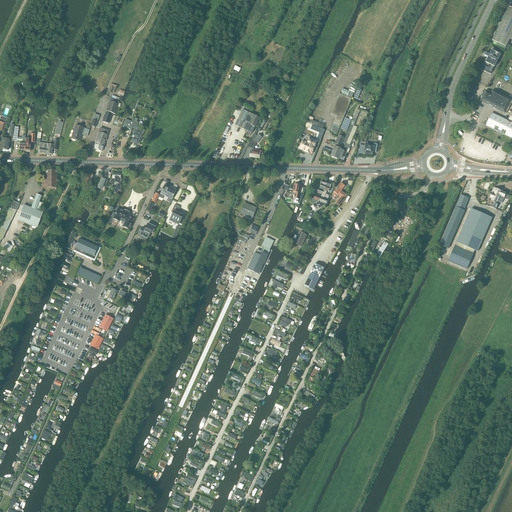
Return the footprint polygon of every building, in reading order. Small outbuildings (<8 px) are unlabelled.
[(511,9),(508,7),(492,41),(506,48),(511,34),(511,9)] [(486,57),(480,69),(491,74),(494,67),(500,55),(501,52),(491,47),(487,54),(486,54),(485,54),(484,54),(484,55),(484,56),(485,56),(486,57)] [(351,99),(353,93),(342,88),(340,94),(339,94),(330,114),(336,116),(333,123),(340,126),(351,99)] [(483,102),(486,103),(505,113),(511,100),(508,98),(493,90),(491,94),(485,91),(484,94),(480,101),(483,102)] [(113,100),(110,99),(109,101),(106,111),(115,114),(118,107),(119,107),(121,104),(119,103),(119,102),(113,100)] [(349,145),(357,127),(353,126),(360,110),(357,109),(350,124),(345,138),(343,138),(341,145),(343,146),(341,150),(338,159),(343,161),(345,157),(346,158),(347,156),(346,155),(347,153),(346,152),(348,148),(350,149),(351,146),(349,145)] [(238,119),(236,125),(247,131),(251,133),(252,133),(255,127),(259,118),(250,113),(243,110),(238,119)] [(109,123),(112,115),(105,112),(102,121),(109,123)] [(96,127),(100,115),(94,114),(90,126),(96,127)] [(492,114),(486,126),(494,130),(499,132),(500,132),(505,120),(492,114)] [(138,123),(136,122),(138,119),(134,118),(132,122),(126,120),(123,127),(130,129),(130,128),(134,129),(129,141),(137,144),(143,130),(137,128),(138,124),(138,123)] [(346,131),(351,120),(345,118),(341,129),(346,131)] [(259,127),(257,130),(258,130),(260,132),(265,123),(266,121),(263,119),(262,122),(262,123),(259,127)] [(500,132),(499,132),(505,135),(511,138),(511,123),(508,122),(505,120),(500,132)] [(87,136),(89,130),(76,125),(71,139),(79,141),(81,134),(87,136)] [(313,125),(311,129),(320,133),(318,138),(321,139),(325,130),(313,125)] [(18,128),(14,127),(13,137),(13,141),(16,141),(16,143),(19,143),(19,148),(18,148),(18,150),(19,150),(19,151),(24,151),(25,138),(25,136),(22,136),(22,137),(17,137),(17,134),(18,128)] [(102,151),(107,135),(109,131),(100,128),(93,148),(102,151)] [(34,142),(35,135),(30,134),(30,139),(25,138),(24,151),(30,151),(30,142),(34,142)] [(261,137),(257,134),(253,140),(257,143),(261,137)] [(341,150),(343,146),(341,145),(343,138),(339,136),(336,144),(339,145),(338,149),(334,147),(332,150),(333,151),(331,157),(338,159),(341,150)] [(317,141),(309,138),(307,143),(303,141),(300,149),(306,151),(305,152),(311,154),(311,153),(312,154),(317,141)] [(2,139),(0,149),(8,150),(10,140),(2,139)] [(48,144),(46,154),(52,154),(53,150),(57,150),(58,141),(54,140),(53,145),(48,144)] [(40,143),(39,153),(46,154),(48,144),(40,143)] [(376,152),(378,144),(374,144),(374,147),(366,146),(360,145),(358,155),(364,156),(365,154),(372,155),(373,151),(376,152)] [(258,151),(254,150),(254,152),(253,152),(251,152),(250,157),(259,159),(260,155),(262,156),(263,151),(262,151),(258,151)] [(56,187),(57,171),(46,170),(46,182),(50,182),(50,186),(56,187)] [(121,183),(122,179),(120,179),(121,173),(113,173),(112,178),(114,178),(114,183),(116,183),(116,188),(114,188),(113,192),(118,193),(118,192),(122,192),(122,185),(120,185),(120,183),(121,183)] [(81,174),(75,187),(81,189),(83,184),(88,186),(92,176),(86,174),(85,176),(81,174)] [(105,181),(100,179),(96,190),(100,191),(105,181)] [(93,180),(83,199),(88,201),(97,183),(93,180)] [(317,189),(316,192),(323,194),(324,192),(328,182),(327,182),(322,180),(320,184),(321,184),(320,187),(319,188),(320,188),(319,189),(317,188),(317,189)] [(323,194),(320,197),(324,199),(327,191),(328,191),(329,192),(331,185),(332,183),(328,182),(324,192),(323,194)] [(346,197),(342,193),(340,192),(345,186),(341,183),(334,192),(332,195),(337,198),(338,195),(341,197),(336,203),(339,206),(346,197)] [(295,184),(293,192),(295,193),(295,198),(295,199),(299,199),(300,199),(303,194),(304,188),(300,188),(301,185),(298,185),(295,184)] [(165,186),(159,198),(163,199),(164,196),(168,188),(165,186)] [(168,188),(164,196),(169,198),(167,202),(169,203),(175,191),(168,188)] [(505,198),(506,193),(494,188),(489,198),(492,199),(491,201),(494,203),(493,205),(491,205),(490,207),(496,210),(498,204),(497,204),(498,202),(502,203),(504,198),(505,198)] [(39,211),(42,204),(39,203),(41,197),(37,195),(31,208),(24,206),(18,220),(37,227),(42,212),(39,211)] [(456,207),(440,245),(448,249),(465,211),(464,211),(469,198),(461,195),(456,207)] [(315,203),(314,204),(317,207),(319,206),(321,209),(326,205),(327,204),(328,200),(324,199),(320,197),(319,201),(315,203)] [(17,211),(20,204),(12,201),(9,208),(17,211)] [(253,218),(256,209),(245,204),(241,214),(253,218)] [(173,213),(170,219),(179,223),(182,225),(184,220),(181,219),(182,216),(177,213),(180,207),(175,205),(171,212),(173,213)] [(128,219),(128,217),(127,216),(129,213),(124,211),(123,212),(118,209),(116,213),(115,214),(113,219),(119,221),(120,219),(125,222),(123,227),(129,229),(132,221),(128,219)] [(473,254),(475,250),(477,251),(492,218),(471,209),(455,246),(473,254)] [(4,218),(0,226),(0,242),(1,239),(2,240),(11,221),(10,221),(4,218)] [(369,218),(367,224),(372,227),(375,221),(369,218)] [(390,229),(395,225),(392,220),(387,224),(390,229)] [(151,235),(155,227),(150,225),(147,231),(141,228),(138,236),(147,240),(149,234),(151,235)] [(355,231),(347,246),(352,249),(354,244),(356,240),(360,233),(355,231)] [(301,247),(307,235),(300,232),(294,243),(301,247)] [(83,255),(90,240),(82,236),(80,240),(79,239),(75,248),(74,251),(83,255)] [(255,253),(247,269),(259,275),(268,255),(270,250),(272,245),(273,242),(265,238),(262,246),(265,248),(263,251),(263,252),(261,251),(258,250),(256,250),(255,253)] [(94,260),(97,254),(95,253),(97,248),(96,247),(98,243),(90,240),(83,255),(94,260)] [(448,261),(466,269),(473,254),(455,246),(448,261)] [(361,265),(365,267),(370,256),(367,255),(366,254),(363,259),(361,265)] [(315,264),(304,286),(304,287),(313,291),(324,268),(315,264)] [(368,271),(364,270),(360,280),(363,281),(368,271)] [(276,275),(286,280),(288,276),(278,272),(276,275)] [(272,285),(282,289),(284,285),(274,281),(272,285)] [(113,301),(117,292),(112,289),(108,298),(113,301)] [(293,293),(292,297),(301,302),(302,298),(293,293)] [(105,316),(99,328),(106,332),(112,319),(105,316)] [(97,350),(103,339),(95,335),(89,346),(97,350)] [(279,347),(281,343),(272,339),(270,343),(279,347)] [(253,353),(244,349),(242,354),(251,357),(252,357),(253,354),(252,353),(253,353)] [(302,354),(301,357),(304,359),(303,361),(307,363),(308,361),(310,358),(306,356),(302,354)] [(297,372),(300,374),(303,366),(298,364),(297,366),(294,371),(297,372)] [(331,370),(332,370),(333,368),(328,365),(324,373),(326,374),(328,370),(329,369),(331,370)] [(241,383),(243,379),(233,374),(231,378),(241,383)] [(325,377),(323,376),(320,383),(325,385),(328,379),(325,377)] [(260,386),(262,382),(254,378),(251,382),(260,386)] [(224,403),(220,411),(225,413),(228,405),(224,403)] [(244,417),(246,413),(237,409),(235,412),(244,417)] [(243,428),(246,423),(236,419),(234,422),(235,423),(235,424),(243,428)] [(243,498),(244,495),(245,493),(237,490),(234,495),(235,496),(241,498),(242,499),(243,498)] [(174,494),(172,498),(182,503),(184,498),(174,494)] [(151,507),(135,501),(133,506),(137,507),(137,505),(150,510),(151,507)]
